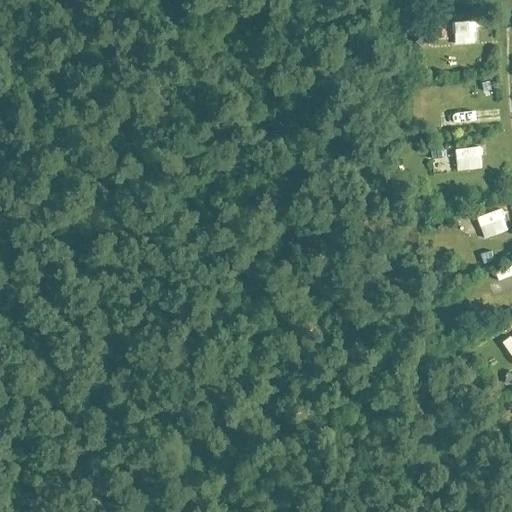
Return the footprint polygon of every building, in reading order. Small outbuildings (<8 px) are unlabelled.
[(483,22),(462,24),(463,47),(485,45),(483,22)] [(461,91),(444,93),(447,112),(464,110),(461,91)] [(488,149),(461,150),(462,172),(489,171),(488,149)] [(440,172),(457,170),(455,157),(438,160),(440,172)] [(490,241),(511,233),(511,225),(507,210),(482,219),(490,241)] [(505,284),(511,280),(511,268),(500,274),(505,284)]
